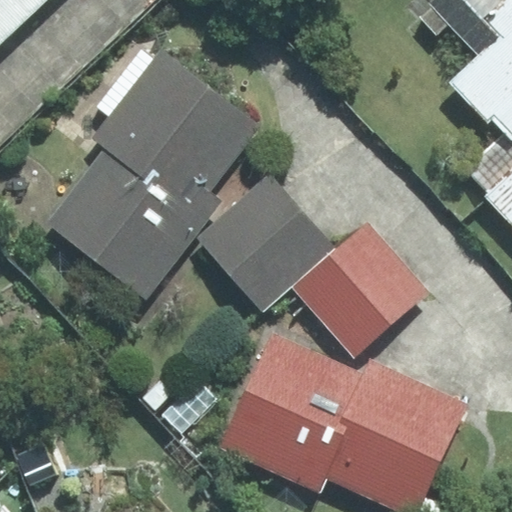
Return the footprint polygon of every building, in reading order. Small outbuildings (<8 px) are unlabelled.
[(0,0),(0,61),(64,0),(0,0)] [(511,7),(457,65),(511,117),(511,172),(486,199),(511,223),(511,7)] [(251,112),(153,50),(38,232),(150,302),(193,236),(179,227),(251,112)] [(279,179),(197,242),(260,323),(295,296),(347,363),(430,299),(372,225),(337,252),(279,179)] [(418,511),(460,412),(265,332),(213,458),(344,511),(418,511)] [(226,397),(201,373),(156,417),(180,442),(226,397)]
